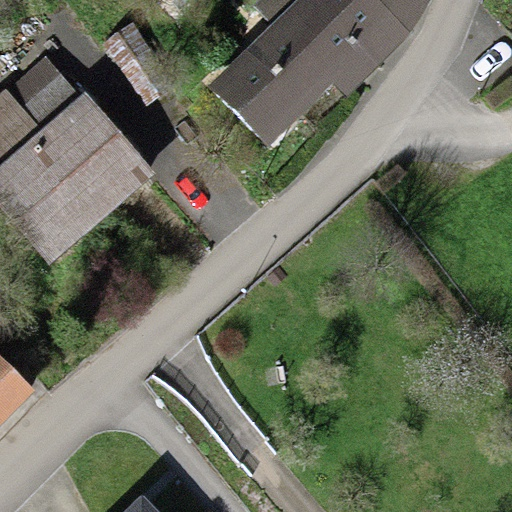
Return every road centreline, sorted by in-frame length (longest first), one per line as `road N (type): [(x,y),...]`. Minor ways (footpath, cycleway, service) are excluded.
road 1 (residential): [(113,381),(335,175),(453,0)]
road 2 (residential): [(113,381),(217,511)]
road 3 (residential): [(0,487),(113,381)]
